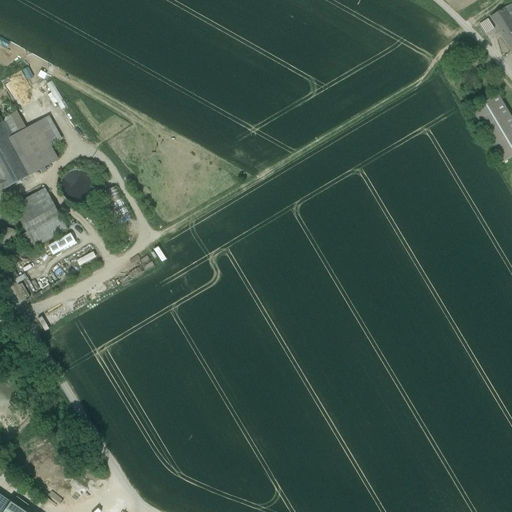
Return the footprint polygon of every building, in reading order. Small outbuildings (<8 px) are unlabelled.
[(511,19),(505,8),(490,18),(496,27),(511,51),(511,19)] [(511,157),(511,119),(498,96),(471,112),(502,164),(511,157)] [(4,122),(0,124),(0,181),(4,190),(32,174),(4,122)] [(13,204),(27,234),(22,236),(28,250),(68,232),(47,188),(13,204)] [(53,255),(76,244),(72,234),(49,245),(53,255)] [(77,259),(79,265),(97,259),(94,252),(77,259)] [(0,511),(5,511),(11,504),(0,496),(0,511)]
